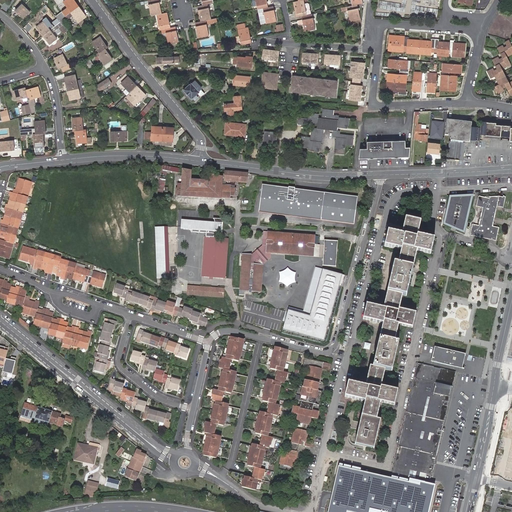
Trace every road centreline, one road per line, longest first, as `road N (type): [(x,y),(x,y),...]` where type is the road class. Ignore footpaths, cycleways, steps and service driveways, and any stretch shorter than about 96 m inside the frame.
road 1 (residential): [(209,343),(223,330),(329,350),(380,175)]
road 2 (residential): [(437,192),(405,193),(387,211),(323,452)]
road 3 (residential): [(323,452),(388,460),(441,234)]
road 4 (residential): [(0,318),(175,458)]
road 5 (residential): [(93,0),(202,140),(207,161)]
road 6 (tertiary): [(475,477),(511,301)]
road 7 (secondary): [(207,161),(380,175)]
road 8 (residential): [(379,51),(373,106),(464,102)]
road 9 (secondary): [(62,159),(207,161)]
road 10 (residential): [(132,314),(0,267)]
road 11 (residential): [(195,407),(156,395),(121,367),(132,314)]
